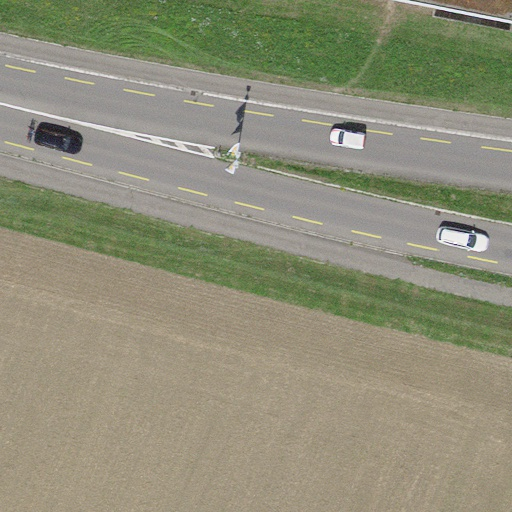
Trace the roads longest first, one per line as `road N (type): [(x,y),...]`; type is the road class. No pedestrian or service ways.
road 1 (primary): [(108,129),(295,192),(511,242)]
road 2 (primary): [(511,172),(312,142),(108,129)]
